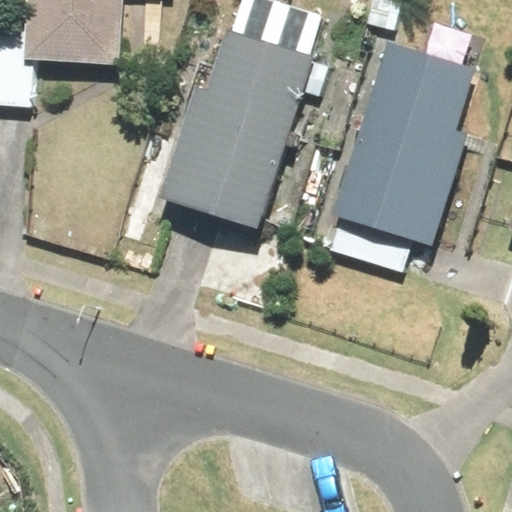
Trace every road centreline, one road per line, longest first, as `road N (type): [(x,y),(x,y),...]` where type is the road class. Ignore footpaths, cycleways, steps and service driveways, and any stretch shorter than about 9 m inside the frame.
road 1 (residential): [(109,357),(409,446),(430,511)]
road 2 (residential): [(136,511),(109,357)]
